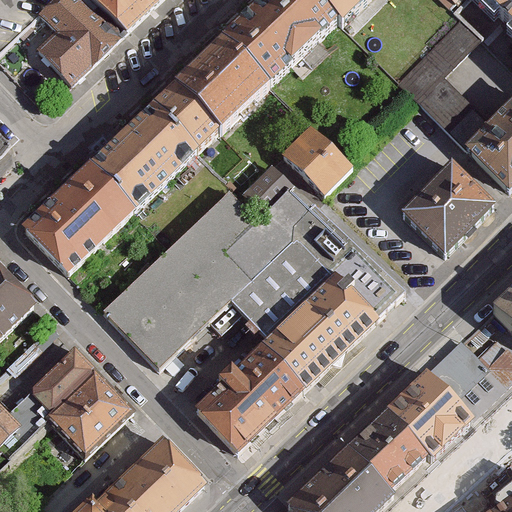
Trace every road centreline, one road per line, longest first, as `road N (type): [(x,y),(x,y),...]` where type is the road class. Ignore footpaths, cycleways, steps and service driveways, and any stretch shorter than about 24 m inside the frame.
road 1 (secondary): [(511,245),(245,496)]
road 2 (residential): [(0,239),(245,496)]
road 3 (unclassified): [(52,161),(219,0)]
road 4 (residential): [(511,428),(418,511)]
